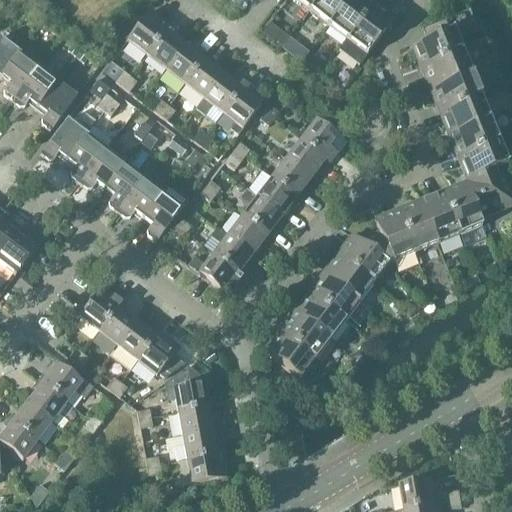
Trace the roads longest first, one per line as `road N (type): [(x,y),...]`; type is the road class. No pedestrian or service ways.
road 1 (residential): [(233,340),(335,208),(433,170),(389,69),(412,0)]
road 2 (tertiary): [(279,511),(457,406)]
road 3 (residential): [(233,340),(88,233)]
road 4 (residential): [(279,511),(233,340)]
road 5 (residential): [(88,233),(7,347),(0,371)]
